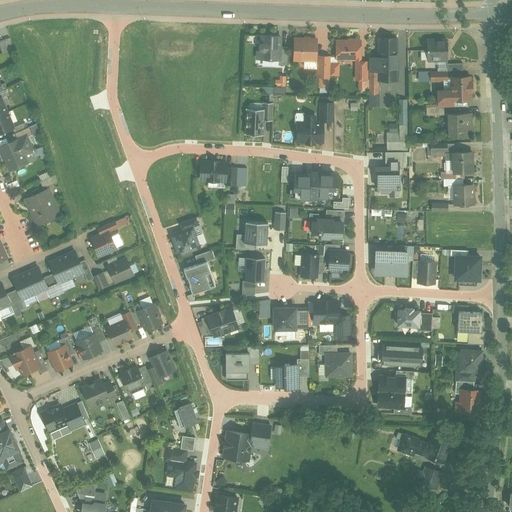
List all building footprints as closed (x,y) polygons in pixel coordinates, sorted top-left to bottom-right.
[(281,36),(263,36),(263,44),(261,45),(260,49),(262,51),(262,52),(262,58),(262,59),(279,59),(280,59),(280,47),(281,36)] [(11,38),(0,41),(0,43),(3,53),(14,49),(11,38)] [(370,58),(370,70),(379,70),(379,81),(398,81),(398,67),(398,38),(380,38),(380,58),(370,58)] [(317,39),(296,39),(295,60),(306,60),(309,58),(316,58),(317,39)] [(354,39),(349,39),(348,41),(338,41),(338,58),(344,58),(346,60),(351,60),(353,58),(360,58),(360,41),(356,41),(354,39)] [(448,40),(428,41),(428,51),(429,59),(448,59),(448,40)] [(288,47),(280,47),(280,59),(279,59),(279,65),(288,65),(288,47)] [(331,57),(319,56),(318,76),(331,77),(331,57)] [(369,62),(356,62),(356,80),(369,80),(369,62)] [(379,70),(370,70),(370,94),(379,94),(379,81),(379,70)] [(448,72),(431,72),(431,80),(444,80),(448,80),(448,78),(448,72)] [(470,77),(452,77),(452,78),(448,78),(448,80),(444,80),(445,90),(439,90),(439,107),(444,107),(454,106),(454,100),(471,100),(471,91),(473,91),(472,83),(470,83),(470,78),(470,77)] [(379,94),(370,94),(370,107),(379,106),(379,94)] [(273,102),(264,102),(264,109),(265,109),(265,120),(273,120),(273,102)] [(335,103),(321,103),(321,121),(334,121),(334,120),(335,120),(335,103)] [(445,115),(444,107),(439,107),(426,107),(427,115),(445,115)] [(264,109),(247,108),(246,134),(264,135),(265,120),(265,109),(264,109)] [(8,112),(0,115),(0,133),(13,128),(14,127),(8,112)] [(472,113),(449,114),(451,114),(452,135),(449,135),(449,136),(472,135),(471,135),(471,121),(472,121),(471,114),(472,113)] [(316,116),(306,116),(306,123),(298,123),(298,141),(307,141),(307,143),(315,143),(315,141),(323,141),(323,123),(316,123),(316,116)] [(14,127),(13,128),(15,133),(28,128),(26,122),(14,127)] [(400,133),(387,133),(387,150),(408,150),(408,125),(400,125),(400,133)] [(28,128),(15,133),(18,139),(27,136),(27,137),(33,134),(30,127),(28,128)] [(18,139),(1,147),(11,170),(28,162),(23,152),(32,148),(27,137),(27,136),(18,139)] [(32,148),(23,152),(28,162),(34,160),(36,156),(32,148)] [(469,152),(469,149),(463,149),(463,152),(454,152),(455,172),(473,172),(472,152),(469,152)] [(404,152),(386,152),(386,167),(399,167),(399,169),(404,169),(404,152)] [(218,161),(211,161),(211,163),(202,162),(201,179),(226,181),(227,167),(227,163),(218,163),(218,161)] [(238,167),(227,167),(226,181),(226,185),(237,185),(238,167)] [(386,167),(376,167),(376,175),(378,175),(378,188),(390,188),(390,192),(399,192),(399,188),(400,188),(400,175),(399,175),(399,169),(399,167),(386,167)] [(312,174),(296,173),(296,182),(295,182),(294,189),(295,189),(295,198),(315,199),(315,197),(333,197),(334,189),(335,189),(335,181),(334,181),(334,173),(312,172),(312,174)] [(55,176),(42,181),(44,188),(57,182),(55,176)] [(474,204),(473,184),(455,184),(456,204),(474,204)] [(49,189),(28,198),(31,206),(32,206),(35,212),(34,213),(38,223),(60,214),(49,189)] [(225,195),(223,212),(231,213),(234,197),(225,195)] [(342,202),(334,201),(333,208),(348,208),(349,198),(342,198),(342,202)] [(288,207),(288,217),(296,217),(296,208),(288,207)] [(345,210),(327,210),(326,219),(334,219),(333,221),(343,222),(344,222),(345,210)] [(275,211),(274,229),(285,230),(286,212),(275,211)] [(406,214),(398,213),(398,221),(405,222),(406,214)] [(197,217),(180,223),(182,230),(193,227),(199,225),(200,225),(197,217)] [(326,219),(318,219),(318,222),(313,221),(312,231),(319,232),(319,233),(320,233),(320,237),(331,238),(331,236),(343,237),(343,231),(342,231),(342,227),(343,227),(343,222),(333,221),(334,219),(326,219)] [(115,221),(99,228),(101,234),(109,231),(110,231),(118,228),(115,221)] [(269,222),(247,221),(245,244),(267,245),(269,222)] [(205,242),(199,225),(193,227),(199,244),(205,242)] [(182,230),(172,234),(179,255),(200,247),(199,244),(193,227),(182,230)] [(101,234),(92,238),(100,256),(117,248),(110,231),(109,231),(101,234)] [(341,244),(325,244),(324,255),(325,255),(325,253),(330,254),(331,250),(340,251),(341,244)] [(213,250),(196,256),(199,264),(207,261),(208,261),(216,258),(213,250)] [(340,251),(331,250),(330,254),(330,267),(332,267),(332,270),(342,271),(342,267),(349,268),(350,254),(348,254),(348,251),(340,251)] [(407,251),(376,250),(376,273),(406,274),(407,251)] [(80,262),(76,251),(63,257),(72,277),(84,272),(85,272),(80,262)] [(318,255),(304,254),(302,275),(317,276),(317,273),(318,255)] [(469,256),(457,255),(457,256),(456,278),(460,279),(478,279),(480,279),(481,256),(469,256)] [(72,277),(63,257),(50,262),(55,273),(59,283),(60,282),(72,277)] [(265,258),(246,257),(245,281),(256,281),(264,282),(265,258)] [(127,258),(109,266),(116,282),(134,274),(127,258)] [(94,277),(86,260),(80,262),(85,272),(84,272),(88,281),(94,278),(94,277)] [(421,261),(414,260),(413,278),(419,278),(421,261)] [(199,264),(184,269),(187,278),(188,277),(191,284),(190,285),(193,294),(211,287),(206,274),(211,272),(208,261),(207,261),(199,264)] [(435,262),(421,261),(419,278),(419,282),(434,283),(435,262)] [(39,267),(26,273),(35,293),(48,288),(44,278),(39,267)] [(26,273),(14,278),(19,289),(23,299),(23,298),(35,293),(26,273)] [(59,283),(55,273),(50,276),(58,294),(64,292),(60,282),(59,283)] [(103,273),(94,277),(94,278),(99,289),(108,285),(103,273)] [(58,294),(50,276),(44,278),(48,288),(52,297),(58,294)] [(255,294),(256,281),(245,281),(243,280),(242,296),(255,294)] [(7,294),(2,283),(0,284),(0,308),(11,304),(7,294)] [(27,308),(23,298),(23,299),(19,289),(13,291),(21,310),(27,308)] [(21,310),(13,291),(7,294),(11,304),(15,313),(21,310)] [(149,298),(142,301),(141,303),(144,308),(154,304),(151,299),(149,298)] [(331,301),(331,300),(323,300),(323,301),(315,301),(315,322),(335,322),(339,322),(339,316),(339,301),(331,301)] [(139,304),(130,308),(131,311),(136,324),(143,321),(138,311),(141,310),(139,304)] [(141,310),(138,311),(143,321),(146,329),(151,327),(151,328),(153,329),(157,327),(158,325),(157,324),(162,322),(159,317),(160,314),(159,311),(156,310),(154,304),(141,310)] [(287,306),(285,306),(284,306),(282,306),(282,308),(275,308),(275,329),(296,328),(296,327),(296,309),(296,308),(288,308),(288,306),(287,306)] [(406,310),(399,310),(398,325),(418,326),(419,326),(419,313),(420,311),(413,311),(413,309),(406,308),(406,310)] [(225,309),(215,313),(215,315),(209,317),(208,317),(214,333),(215,335),(230,330),(231,335),(244,331),(241,323),(237,324),(232,309),(225,311),(225,309)] [(309,309),(296,309),(296,327),(309,326),(309,309)] [(131,311),(123,315),(126,321),(126,320),(131,331),(138,328),(136,324),(131,311)] [(483,313),(460,311),(459,330),(469,331),(481,332),(483,313)] [(432,314),(419,313),(419,326),(418,326),(418,330),(431,331),(432,314)] [(351,333),(351,315),(339,316),(339,322),(335,322),(335,334),(351,333)] [(214,333),(208,317),(209,317),(209,316),(202,318),(203,321),(207,333),(208,335),(214,333)] [(126,321),(109,328),(116,344),(122,341),(122,342),(127,340),(127,339),(133,336),(131,331),(126,320),(126,321)] [(203,321),(198,323),(202,335),(207,333),(203,321)] [(107,339),(99,323),(91,326),(94,334),(95,334),(99,343),(107,339)] [(486,332),(481,332),(469,331),(468,343),(485,344),(486,332)] [(15,333),(0,339),(0,341),(2,346),(18,340),(15,333)] [(94,334),(78,341),(85,358),(102,351),(99,343),(95,334),(94,334)] [(76,352),(69,336),(60,340),(63,346),(65,345),(69,355),(76,352)] [(63,346),(49,352),(50,354),(49,356),(50,359),(53,360),(57,370),(73,363),(69,355),(65,345),(63,346)] [(338,345),(320,345),(320,354),(327,354),(327,353),(338,353),(338,345)] [(31,346),(14,353),(15,354),(11,356),(15,364),(18,363),(21,368),(20,368),(21,369),(23,374),(38,368),(40,367),(37,361),(35,354),(31,346)] [(385,346),(384,363),(419,365),(420,348),(385,346)] [(248,347),(248,353),(249,353),(250,364),(259,364),(259,347),(248,347)] [(482,350),(462,349),(461,369),(461,370),(475,370),(481,371),(482,350)] [(43,358),(40,351),(40,352),(35,354),(37,361),(43,358)] [(167,351),(151,358),(155,367),(159,376),(160,376),(175,369),(167,351)] [(309,351),(301,351),(301,359),(309,359),(309,351)] [(248,353),(226,353),(226,380),(248,379),(248,371),(250,371),(250,364),(249,353),(248,353)] [(338,353),(327,353),(327,354),(327,376),(337,375),(339,377),(343,377),(345,375),(352,375),(351,353),(338,353)] [(49,370),(43,358),(37,361),(40,367),(38,368),(40,374),(49,370)] [(301,359),(298,359),(298,364),(298,377),(310,377),(309,359),(301,359)] [(298,364),(285,364),(285,366),(277,366),(278,386),(287,386),(287,384),(290,384),(290,387),(299,387),(298,377),(298,364)] [(146,366),(139,369),(145,384),(153,381),(148,370),(146,366)] [(138,367),(132,370),(132,368),(127,371),(127,372),(121,374),(126,385),(125,388),(128,389),(129,392),(130,391),(132,396),(135,397),(146,393),(147,389),(145,384),(139,369),(138,367)] [(155,367),(148,370),(153,381),(155,386),(163,383),(160,376),(159,376),(155,367)] [(475,370),(461,370),(461,369),(457,369),(457,381),(475,382),(475,370)] [(415,371),(397,370),(396,377),(406,378),(405,378),(414,379),(415,371)] [(396,377),(380,376),(379,391),(405,392),(405,378),(406,378),(396,377)] [(104,384),(102,379),(83,388),(92,407),(97,404),(99,405),(104,403),(105,401),(109,399),(110,399),(104,384)] [(118,397),(111,381),(104,384),(110,399),(109,399),(110,401),(118,397)] [(475,382),(457,381),(456,393),(462,393),(462,389),(474,390),(475,382)] [(474,390),(462,389),(462,393),(461,402),(461,411),(479,412),(480,390),(474,390)] [(405,392),(379,391),(378,405),(395,406),(404,407),(404,406),(405,392)] [(189,403),(187,396),(182,399),(184,405),(180,406),(180,408),(175,410),(181,427),(186,425),(187,426),(198,422),(191,402),(189,403)] [(123,422),(130,419),(121,400),(114,403),(123,422)] [(82,401),(63,409),(61,405),(55,408),(55,407),(54,407),(55,408),(49,410),(49,409),(48,410),(49,410),(42,413),(50,431),(69,423),(72,429),(86,423),(84,420),(90,417),(82,401)] [(271,426),(254,423),(252,434),(270,437),(271,426)] [(0,434),(0,458),(3,457),(8,468),(21,462),(16,451),(19,449),(17,444),(16,444),(12,436),(13,435),(10,430),(0,434)] [(252,434),(228,431),(227,440),(226,440),(225,448),(226,448),(225,457),(233,458),(235,461),(240,461),(243,459),(249,460),(251,445),(268,447),(270,437),(252,434)] [(451,440),(434,434),(431,445),(419,441),(419,439),(404,434),(402,440),(399,449),(413,454),(415,451),(427,455),(427,456),(444,462),(451,440)] [(196,438),(183,436),(181,449),(187,450),(194,451),(196,438)] [(92,458),(102,454),(97,439),(87,442),(92,458)] [(181,449),(167,447),(165,460),(170,460),(171,460),(185,462),(187,450),(181,449)] [(185,462),(171,460),(170,460),(169,470),(174,470),(176,474),(175,488),(192,490),(194,475),(195,475),(195,471),(196,463),(185,462)] [(443,472),(426,466),(420,483),(437,489),(443,472)] [(25,468),(13,473),(21,492),(33,487),(25,468)] [(93,482),(77,489),(81,499),(86,499),(87,492),(95,493),(96,487),(93,482)] [(95,493),(87,492),(86,499),(86,504),(85,504),(83,511),(106,511),(105,511),(106,504),(105,504),(107,494),(95,493)] [(235,511),(238,497),(218,495),(215,511),(235,511)] [(184,511),(185,505),(154,500),(151,511),(184,511)]
